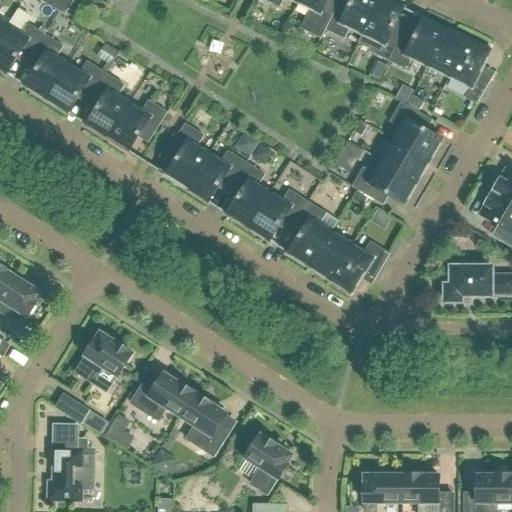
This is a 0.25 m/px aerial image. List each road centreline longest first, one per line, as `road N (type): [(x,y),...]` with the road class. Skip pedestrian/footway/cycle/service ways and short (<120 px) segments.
road 1 (residential): [(0,103),(331,312),(382,327)]
road 2 (residential): [(335,423),(96,271)]
road 3 (residential): [(382,327),(393,294),(511,92)]
road 4 (residential): [(511,424),(335,423)]
road 5 (residential): [(96,271),(18,399)]
road 6 (residential): [(382,327),(511,329)]
